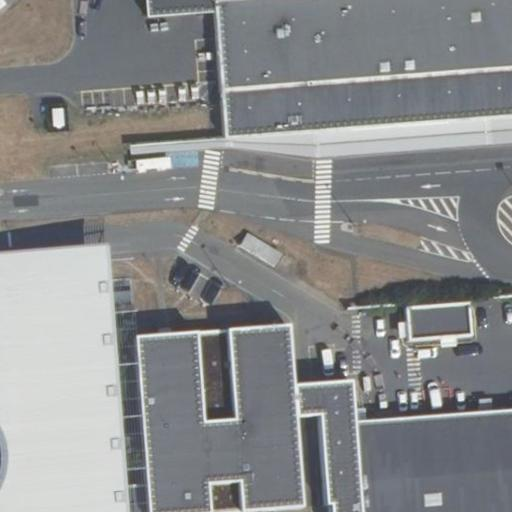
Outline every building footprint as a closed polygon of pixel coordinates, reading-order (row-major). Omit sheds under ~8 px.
[(511,0),(144,0),(146,17),(214,14),(223,140),(312,133),(482,120),(511,118),(511,0)] [(482,120),(312,133),(314,160),(484,146),(482,120)] [(125,511),(105,248),(0,256),(0,333),(13,511),(125,511)] [(511,511),(511,413),(352,426),(349,379),(289,383),(285,331),(135,342),(147,511),(511,511)] [(13,511),(0,333),(0,511),(13,511)]
